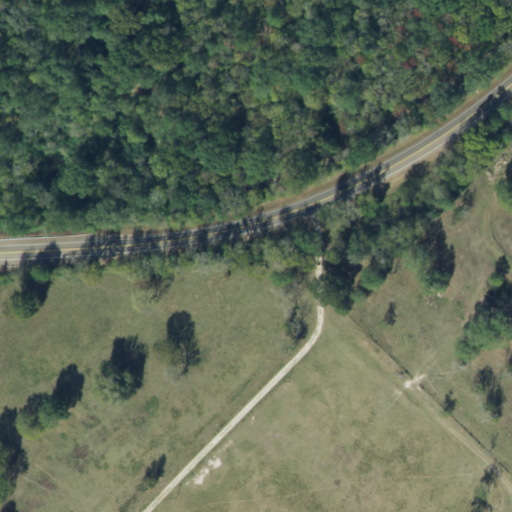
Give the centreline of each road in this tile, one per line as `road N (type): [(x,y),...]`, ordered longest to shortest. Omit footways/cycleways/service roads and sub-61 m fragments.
road 1 (residential): [(178,468),(292,364),(377,389),(426,438),(429,511),(178,468)]
road 2 (secondary): [(511,84),(394,166),(271,220),(176,242),(0,254)]
road 3 (residential): [(292,364),(292,259),(277,234),(316,203)]
